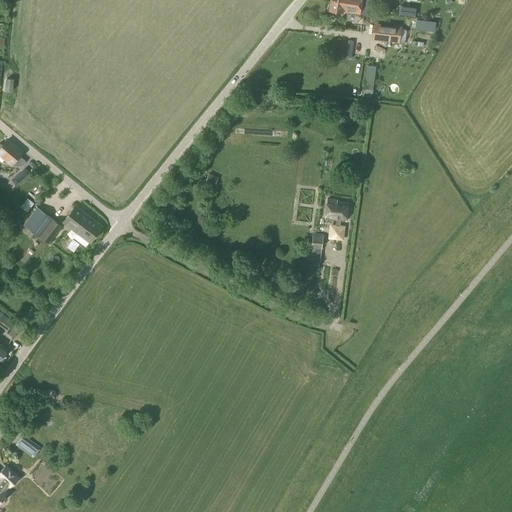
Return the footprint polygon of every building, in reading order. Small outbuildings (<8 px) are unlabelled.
[(360,4),(336,0),(329,0),(328,10),(342,12),(359,14),(360,4)] [(372,41),(399,45),(400,29),(374,26),(372,41)] [(13,80),(6,79),(5,91),(11,92),(13,80)] [(0,147),(0,155),(11,165),(20,166),(24,160),(18,156),(21,152),(6,140),(0,147)] [(28,174),(24,169),(19,173),(24,178),(28,174)] [(206,182),(216,186),(219,178),(209,174),(206,182)] [(336,224),(336,220),(345,221),(347,202),(337,201),(337,199),(327,198),(324,219),(334,220),(334,224),(329,223),(327,234),(338,235),(339,225),(336,224)] [(24,225),(48,244),(61,226),(37,207),(24,225)] [(64,222),(78,233),(74,238),(85,247),(89,242),(101,226),(76,207),(64,222)] [(310,248),(315,248),(314,259),(320,259),(321,249),(323,234),(312,233),(310,248)] [(0,318),(0,322),(9,329),(14,322),(3,314),(0,318)] [(39,449),(22,436),(15,445),(32,458),(39,449)] [(0,500),(6,492),(1,489),(6,483),(9,486),(18,477),(6,465),(0,471),(0,477),(0,478),(0,477),(0,500)]
